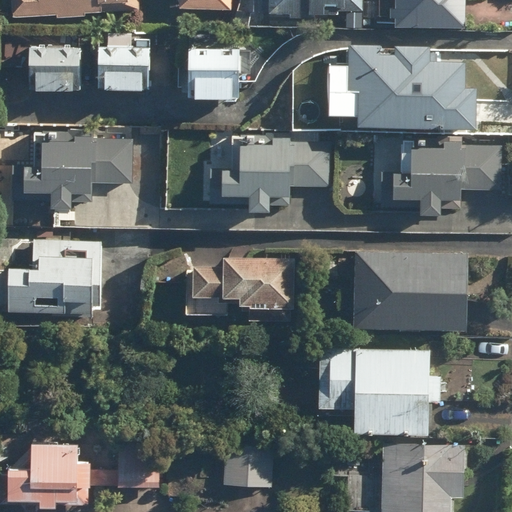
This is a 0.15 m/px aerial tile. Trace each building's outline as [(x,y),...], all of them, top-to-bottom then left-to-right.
[(6,0),(6,17),(80,22),(81,14),(96,15),(97,6),(122,7),(122,0),(6,0)] [(177,0),(177,7),(233,10),(233,0),(177,0)] [(266,0),(267,18),(337,20),(337,12),(359,12),(359,0),(266,0)] [(381,0),(381,27),(459,30),(460,0),(381,0)] [(375,49),(344,48),(342,96),(352,96),(351,128),(466,132),(468,88),(456,88),(457,63),(424,62),(424,47),(389,45),(389,58),(374,57),(375,49)] [(137,50),(90,47),(87,95),(134,98),(137,50)] [(65,51),(21,50),(20,94),(64,95),(65,51)] [(227,55),(178,53),(176,103),(224,105),(227,55)] [(56,143),(35,141),(31,193),(46,194),(45,212),(64,213),(65,195),(85,196),(90,129),(58,126),(56,143)] [(325,143),(231,139),(230,174),(205,173),(204,204),(239,205),(239,216),(266,217),(267,202),(282,202),(282,188),(324,190),(325,143)] [(399,163),(377,162),(375,205),(415,207),(414,219),(434,220),(434,205),(456,206),(456,196),(497,197),(499,147),(400,143),(399,163)] [(115,296),(118,238),(45,234),(44,261),(24,260),(21,303),(82,307),(83,294),(115,296)] [(238,291),(254,291),(254,300),(307,301),(307,250),(237,249),(237,256),(197,255),(197,309),(238,309),(238,291)] [(463,258),(351,254),(348,330),(460,334),(463,258)] [(440,394),(451,395),(452,369),(441,368),(442,347),(332,342),(330,398),(369,400),(368,424),(439,427),(440,394)] [(45,460),(24,460),(25,494),(50,494),(50,502),(69,502),(69,493),(95,493),(95,480),(167,479),(167,428),(121,429),(121,463),(100,463),(100,436),(45,436),(45,460)] [(387,472),(356,471),(354,506),(453,511),(459,511),(461,486),(477,487),(480,440),(389,435),(387,472)] [(280,441),(233,439),(231,481),(279,483),(280,441)]
